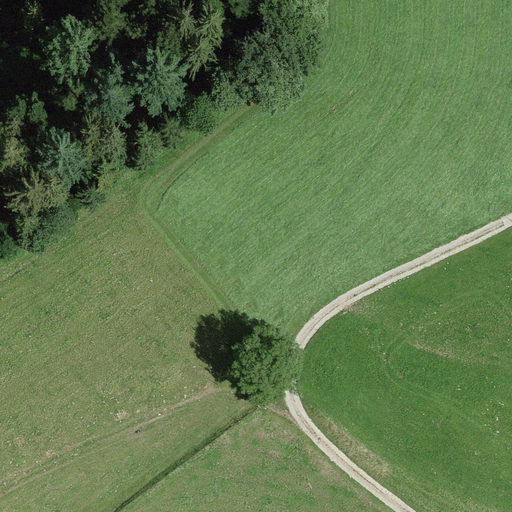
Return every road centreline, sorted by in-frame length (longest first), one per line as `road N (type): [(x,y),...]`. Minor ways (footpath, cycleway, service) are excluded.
road 1 (track): [(511,226),(334,313),(310,336),(292,394)]
road 2 (track): [(292,394),(304,423),(342,466),(403,511)]
